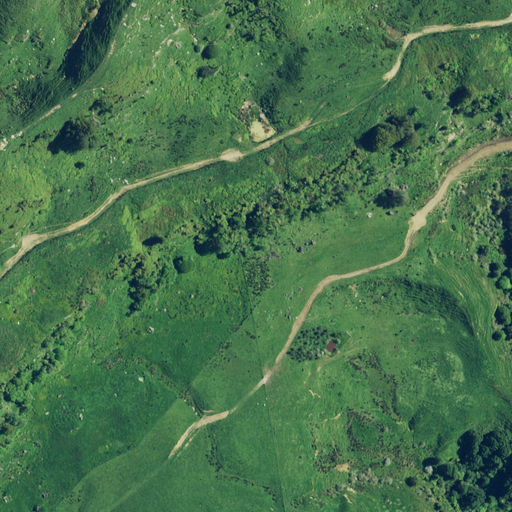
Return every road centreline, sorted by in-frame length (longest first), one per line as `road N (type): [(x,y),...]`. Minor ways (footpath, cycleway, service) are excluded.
road 1 (track): [(0,243),(135,147),(279,110),(402,20),(462,0)]
road 2 (track): [(511,130),(469,143),(422,180),(425,223),(339,263),(329,496),(349,511)]
